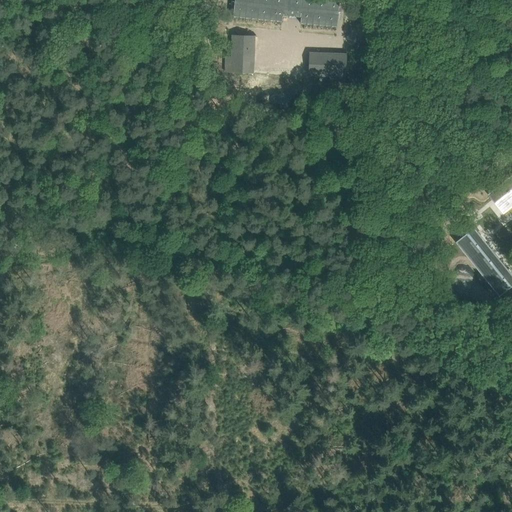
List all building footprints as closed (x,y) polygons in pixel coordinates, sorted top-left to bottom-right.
[(300,23),(337,26),(339,0),(234,0),(232,16),(282,21),(282,15),(300,17),(300,23)] [(226,55),(225,71),(253,73),(255,35),(233,34),(232,56),(226,55)] [(330,79),(345,80),(346,52),(308,51),(307,73),(331,74),(330,79)] [(511,176),(490,194),(503,211),(511,203),(511,176)] [(511,277),(473,230),(458,242),(499,294),(511,283),(511,277)]
